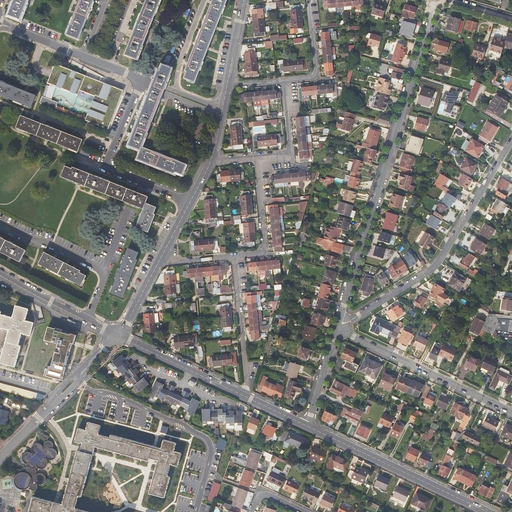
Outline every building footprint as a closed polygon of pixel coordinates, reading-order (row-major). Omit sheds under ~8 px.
[(26,3),(27,0),(13,0),(7,16),(20,21),(26,3)] [(80,0),(67,35),(79,40),(94,0),(80,0)] [(160,0),(146,0),(125,55),(137,60),(160,0)] [(195,82),(221,17),(221,15),(226,0),(213,0),(185,71),(187,72),(184,78),(195,82)] [(336,7),(335,0),(327,0),(328,0),(324,1),(325,8),(328,7),(328,8),(329,8),(329,12),(337,11),(336,7)] [(362,0),(351,0),(352,6),(352,9),(352,10),(362,9),(363,5),(362,0)] [(383,17),(386,6),(374,2),(371,13),(383,17)] [(406,4),(402,17),(414,21),(415,18),(413,18),(416,8),(406,4)] [(291,10),(292,20),(302,19),(301,9),(300,9),(299,5),(293,6),(294,10),(291,10)] [(253,14),(254,23),(264,22),(263,13),(261,13),(261,9),(255,10),(256,14),(253,14)] [(411,37),(416,22),(414,21),(402,17),(401,20),(403,21),(399,33),(411,37)] [(456,32),(460,20),(451,17),(447,29),(456,32)] [(296,33),(302,32),(302,28),(303,28),(302,19),(292,20),(293,29),(293,33),(296,33)] [(474,31),(477,23),(468,20),(467,22),(466,22),(464,29),(474,31)] [(265,36),(264,22),(254,23),(255,37),(265,36)] [(330,40),(337,39),(336,31),(321,33),(322,41),(330,40)] [(379,47),(382,36),(371,33),(367,45),(372,46),(372,45),(379,47)] [(490,50),(501,53),(503,48),(505,42),(498,40),(499,39),(494,37),(490,50)] [(331,48),(330,40),(322,41),(323,48),(331,48)] [(447,52),(449,44),(437,40),(434,49),(447,52)] [(503,48),(511,50),(511,48),(511,44),(505,42),(503,48)] [(405,50),(406,46),(397,44),(392,61),(401,64),(403,57),(404,55),(405,55),(406,50),(405,50)] [(245,53),(246,63),(256,61),(255,45),(247,45),(248,53),(245,53)] [(473,55),(483,58),(486,48),(476,45),(473,55)] [(331,55),(335,55),(334,47),(331,48),(323,48),(323,49),(324,56),(331,55)] [(336,62),(335,55),(331,55),(324,56),(324,64),(332,63),(336,62)] [(453,60),(442,57),(439,68),(438,68),(436,72),(443,74),(446,75),(449,65),(452,66),(453,60)] [(281,72),(294,71),(293,61),(283,62),(283,60),(278,61),(278,65),(280,65),(281,72)] [(302,60),(293,61),(294,71),(307,69),(306,62),(302,62),(302,60)] [(257,74),(256,61),(246,63),(247,72),(250,72),(250,75),(257,74)] [(333,74),(332,63),(324,64),(325,71),(326,71),(327,75),(333,74)] [(380,72),(381,72),(386,74),(388,67),(388,65),(383,63),(381,69),(380,72)] [(81,88),(84,89),(85,90),(85,91),(86,91),(86,92),(87,92),(88,93),(89,93),(90,93),(91,93),(92,93),(93,92),(98,94),(88,122),(108,130),(124,90),(55,64),(47,84),(78,96),(80,91),(81,88)] [(128,146),(140,150),(142,147),(163,92),(166,87),(173,69),(162,64),(160,71),(158,71),(154,82),(151,88),(128,146)] [(402,71),(403,69),(395,67),(394,69),(392,77),(400,80),(400,77),(403,78),(403,76),(404,72),(402,71)] [(388,90),(390,80),(388,80),(380,77),(376,91),(377,91),(388,94),(389,95),(391,91),(388,90)] [(0,81),(0,95),(31,107),(35,96),(0,81)] [(467,99),(467,100),(473,102),(481,84),(475,81),(471,91),(467,99)] [(336,84),(325,86),(326,94),(327,93),(327,97),(338,96),(337,89),(336,84)] [(300,100),(311,99),(310,95),(309,87),(309,85),(306,86),(307,88),(298,88),(300,100)] [(310,95),(318,94),(317,86),(317,85),(314,85),(314,87),(309,87),(310,95)] [(325,86),(317,86),(318,94),(326,94),(325,86)] [(47,87),(43,96),(51,99),(52,96),(48,95),(51,88),(47,87)] [(81,88),(80,91),(94,97),(85,121),(88,122),(98,94),(93,92),(92,93),(91,93),(90,93),(89,93),(88,93),(87,92),(86,92),(86,91),(85,91),(85,90),(84,89),(81,88)] [(433,91),(423,88),(418,103),(429,106),(433,91)] [(261,103),(269,102),(268,99),(268,91),(260,92),(261,103)] [(275,91),(268,91),(268,99),(276,98),(275,91)] [(388,94),(377,91),(376,96),(374,96),(371,105),(383,109),(388,94)] [(253,104),(261,103),(260,92),(252,93),(253,101),(253,104)] [(446,111),(457,115),(461,106),(454,104),(459,95),(449,92),(448,94),(444,93),(442,100),(449,102),(446,111)] [(500,116),(510,99),(498,92),(488,109),(500,116)] [(240,102),(253,101),(252,93),(245,94),(240,95),(240,102)] [(45,98),(43,104),(56,109),(58,103),(42,96),(42,97),(45,98)] [(355,119),(356,115),(347,112),(344,122),(338,120),(336,127),(349,131),(353,119),(355,119)] [(379,115),(377,121),(390,125),(392,119),(379,115)] [(38,122),(21,116),(16,128),(78,152),(83,140),(38,122)] [(297,124),(297,128),(305,127),(304,117),(301,117),(296,117),(296,120),(294,120),(294,124),(297,124)] [(424,131),(428,120),(418,117),(415,128),(424,131)] [(231,127),(232,136),(242,135),(241,125),(242,125),(241,122),(233,122),(234,126),(231,127)] [(480,135),(478,139),(482,141),(488,144),(498,128),(488,122),(485,126),(486,126),(480,135)] [(297,131),(298,136),(306,135),(305,128),(305,127),(297,128),(297,131)] [(376,131),(372,130),(370,129),(366,143),(364,142),(363,146),(364,147),(368,148),(375,150),(380,132),(376,131)] [(280,134),(267,135),(268,146),(277,145),(277,143),(281,143),(281,137),(280,134)] [(243,148),(242,135),(232,136),(233,145),(235,145),(236,149),(243,148)] [(258,146),(268,146),(267,135),(254,136),(254,145),(258,145),(258,146)] [(298,136),(298,137),(299,144),(307,143),(311,142),(310,135),(309,135),(306,135),(298,136)] [(417,150),(420,138),(411,135),(408,147),(417,150)] [(485,146),(473,139),(471,139),(470,142),(470,143),(466,151),(478,158),(485,146)] [(299,144),(299,151),(308,150),(307,143),(299,144)] [(186,165),(142,147),(140,150),(137,159),(175,174),(175,173),(182,175),(186,165)] [(366,156),(364,161),(371,163),(372,158),(374,159),(377,151),(375,150),(368,148),(367,152),(366,156)] [(309,162),(308,158),(312,158),(311,150),(308,150),(299,151),(300,157),(301,163),(309,162)] [(330,153),(330,151),(325,150),(321,163),(325,165),(329,152),(330,153)] [(410,169),(414,157),(404,154),(400,166),(401,166),(399,170),(411,173),(412,169),(410,169)] [(362,166),(363,161),(354,159),(353,162),(349,161),(346,171),(359,175),(362,166)] [(471,174),(476,165),(467,159),(461,169),(471,174)] [(143,209),(146,203),(148,197),(84,172),(82,171),(73,167),(72,169),(65,166),(61,177),(80,184),(143,209)] [(239,170),(230,171),(231,181),(244,180),(243,172),(239,172),(239,170)] [(218,182),(231,181),(230,171),(221,172),(221,174),(217,175),(218,182)] [(311,180),(310,172),(306,173),(306,172),(298,173),(298,181),(299,185),(299,188),(303,187),(303,181),(311,180)] [(298,181),(298,173),(290,174),(291,182),(291,186),(299,185),(298,181)] [(463,173),(457,183),(465,189),(472,179),(463,173)] [(283,183),(288,182),(291,182),(290,174),(282,175),(283,183)] [(412,177),(401,174),(400,179),(401,180),(399,187),(409,190),(410,185),(412,177)] [(434,185),(449,194),(451,191),(447,189),(451,183),(452,181),(449,179),(441,174),(434,185)] [(276,187),(283,186),(283,183),(282,175),(275,175),(276,187)] [(351,176),(347,186),(358,189),(359,185),(358,184),(360,179),(351,176)] [(505,191),(510,183),(502,179),(497,187),(500,188),(496,193),(505,199),(508,193),(505,191)] [(346,189),(343,200),(354,203),(355,198),(354,198),(355,192),(346,189)] [(240,196),(241,206),(252,205),(251,195),(249,195),(249,192),(243,192),(244,196),(240,196)] [(400,208),(404,197),(393,194),(392,198),(393,198),(391,206),(400,208)] [(204,200),(205,210),(215,209),(214,199),(212,199),(212,196),(206,196),(207,200),(204,200)] [(502,214),(507,204),(506,204),(498,199),(492,208),(493,208),(500,213),(502,214)] [(300,202),(301,213),(304,213),(308,201),(300,202)] [(337,213),(350,217),(354,218),(356,211),(352,210),(353,206),(340,202),(337,213)] [(156,207),(146,203),(143,209),(136,228),(148,232),(155,215),(153,214),(156,207)] [(440,205),(434,214),(442,219),(445,214),(443,213),(446,208),(445,208),(445,207),(442,204),(441,206),(440,205)] [(253,214),(252,205),(241,206),(242,215),(253,214)] [(272,205),(271,205),(267,205),(268,212),(270,212),(271,216),(282,215),(282,207),(278,208),(278,205),(272,205)] [(216,218),(215,209),(205,210),(206,219),(209,219),(209,223),(210,222),(211,227),(219,227),(218,220),(216,220),(216,218)] [(396,232),(397,227),(395,226),(398,215),(389,213),(386,224),(384,224),(383,228),(393,231),(396,232)] [(437,226),(441,219),(432,214),(426,224),(438,231),(440,228),(437,226)] [(283,223),(282,215),(271,216),(271,220),(271,224),(283,223)] [(339,217),(335,227),(341,229),(347,231),(350,220),(339,217)] [(240,220),(235,220),(235,224),(240,224),(241,233),(244,233),(255,232),(254,222),(241,224),(240,220)] [(284,230),(284,223),(283,223),(271,224),(272,231),(280,231),(284,230)] [(480,234),(489,239),(495,229),(486,224),(480,234)] [(340,232),(341,229),(335,227),(331,226),(330,229),(326,228),(324,233),(325,234),(324,239),(336,242),(338,231),(340,232)] [(281,238),(280,231),(272,231),(272,233),(273,239),(281,238)] [(390,244),(393,235),(382,231),(381,236),(380,236),(379,240),(390,244)] [(434,237),(425,231),(418,243),(428,249),(431,244),(430,243),(434,237)] [(256,242),(255,232),(244,233),(245,243),(243,243),(244,246),(254,245),(254,242),(256,242)] [(306,236),(307,234),(305,233),(301,232),(297,245),(300,246),(303,235),(306,236)] [(20,262),(23,257),(26,250),(1,238),(0,237),(0,251),(19,262),(20,262)] [(325,246),(324,249),(341,254),(342,250),(344,245),(337,242),(336,242),(324,239),(319,237),(317,244),(322,245),(325,246)] [(282,251),(282,248),(281,238),(273,239),(274,246),(274,247),(275,252),(282,251)] [(213,239),(204,240),(205,250),(214,249),(214,248),(218,247),(217,242),(213,242),(213,239)] [(485,248),(486,245),(476,239),(471,247),(485,256),(488,252),(485,250),(486,249),(485,248)] [(195,251),(205,250),(204,240),(190,241),(191,250),(195,250),(195,251)] [(373,255),(383,258),(386,248),(376,245),(373,255)] [(128,249),(110,293),(123,298),(137,260),(136,259),(138,253),(128,249)] [(403,255),(410,267),(418,262),(411,250),(403,255)] [(60,260),(44,253),(39,264),(81,286),(86,276),(80,272),(81,271),(60,260)] [(467,269),(473,261),(475,257),(475,256),(469,253),(466,258),(465,258),(462,261),(461,261),(459,265),(467,269)] [(335,269),(338,258),(327,255),(324,266),(335,269)] [(285,260),(272,261),(273,269),(274,274),(281,273),(280,268),(285,268),(285,260)] [(392,267),(384,272),(384,273),(389,280),(407,269),(402,260),(394,265),(393,263),(391,265),(392,267)] [(272,261),(264,262),(265,274),(266,277),(270,276),(269,269),(273,269),(272,261)] [(264,262),(256,263),(257,271),(258,275),(265,274),(264,262)] [(256,263),(245,264),(246,272),(257,271),(256,263)] [(222,266),(218,267),(219,275),(219,280),(223,279),(222,274),(226,274),(225,264),(222,264),(222,266)] [(203,276),(211,275),(210,267),(202,268),(203,276)] [(211,275),(219,275),(218,267),(210,267),(211,275)] [(196,282),(204,282),(203,276),(202,268),(195,269),(196,277),(196,282)] [(188,278),(196,277),(195,269),(187,270),(187,272),(187,275),(188,278)] [(333,285),(336,273),(327,270),(323,282),(333,285)] [(164,276),(165,285),(175,284),(174,271),(167,272),(167,276),(164,276)] [(382,287),(390,282),(389,280),(384,273),(376,278),(382,287)] [(466,280),(455,273),(449,284),(460,291),(466,280)] [(369,295),(375,277),(366,274),(362,290),(364,290),(363,293),(369,295)] [(328,299),(332,286),(322,283),(321,287),(318,296),(319,297),(328,299)] [(446,289),(436,283),(432,291),(433,291),(430,295),(440,301),(444,304),(448,296),(444,293),(446,289)] [(176,293),(175,284),(165,285),(166,298),(177,297),(176,293)] [(247,300),(248,304),(256,303),(260,303),(259,292),(248,293),(247,293),(247,296),(245,297),(245,300),(247,300)] [(419,300),(417,299),(414,304),(421,308),(426,299),(421,296),(419,300)] [(326,311),(330,300),(328,299),(319,297),(316,307),(326,311)] [(511,298),(503,298),(502,309),(511,310),(511,298)] [(302,301),(301,306),(308,308),(310,300),(305,299),(305,301),(302,301)] [(257,311),(256,303),(248,304),(249,311),(257,311)] [(490,309),(479,303),(478,307),(488,313),(490,309)] [(220,309),(221,318),(232,317),(231,308),(229,308),(228,304),(217,305),(218,309),(220,309)] [(0,327),(10,330),(0,363),(15,367),(21,346),(18,345),(22,334),(30,336),(34,323),(25,321),(28,309),(16,306),(13,318),(1,314),(1,312),(0,311),(0,327)] [(403,314),(398,306),(388,312),(393,320),(403,314)] [(477,316),(476,318),(485,322),(488,315),(488,313),(478,307),(474,314),(477,316)] [(143,315),(144,324),(155,323),(159,322),(158,313),(154,314),(153,310),(146,310),(146,314),(143,315)] [(262,318),(261,310),(257,311),(249,311),(249,312),(249,319),(262,318)] [(311,324),(321,327),(322,327),(325,316),(314,313),(311,324)] [(481,329),(493,334),(495,329),(488,313),(488,315),(485,322),(481,329)] [(511,331),(511,315),(488,313),(495,329),(511,331)] [(233,326),(232,317),(221,318),(222,327),(225,327),(226,331),(231,330),(231,326),(233,326)] [(262,326),(262,318),(249,319),(250,324),(250,327),(262,326)] [(470,330),(479,335),(481,329),(485,322),(476,318),(470,330)] [(380,331),(396,339),(398,334),(401,328),(398,326),(396,329),(376,319),(371,331),(378,334),(380,331)] [(156,336),(155,323),(144,324),(145,333),(148,333),(149,337),(156,336)] [(265,329),(265,325),(262,326),(250,327),(251,335),(252,334),(252,340),(259,339),(259,330),(265,329)] [(312,341),(316,329),(306,326),(302,338),(312,341)] [(76,342),(78,336),(64,332),(64,331),(57,329),(57,330),(49,328),(46,341),(57,344),(59,345),(58,349),(60,349),(59,354),(56,353),(52,368),(50,367),(49,370),(47,369),(45,376),(54,379),(66,373),(66,372),(65,371),(69,357),(70,357),(73,348),(71,348),(73,341),(76,342)] [(412,334),(404,330),(399,341),(407,345),(412,334)] [(267,355),(273,336),(270,335),(264,354),(267,355)] [(419,349),(423,351),(428,341),(429,340),(418,335),(413,345),(420,348),(419,349)] [(192,336),(183,337),(184,347),(194,346),(193,344),(197,344),(197,338),(193,338),(192,336)] [(175,348),(184,347),(183,337),(174,337),(174,340),(170,341),(171,347),(175,346),(175,348)] [(443,356),(452,360),(455,355),(457,351),(443,345),(442,348),(440,351),(438,355),(442,357),(443,356)] [(307,360),(309,350),(301,347),(298,357),(307,360)] [(429,357),(436,360),(436,359),(438,355),(440,351),(433,348),(429,357)] [(352,362),(356,353),(346,349),(342,357),(352,362)] [(231,354),(222,355),(223,365),(232,365),(232,363),(236,362),(235,356),(231,357),(231,354)] [(481,360),(469,354),(464,366),(475,371),(481,360)] [(118,368),(127,361),(130,359),(127,356),(125,358),(122,355),(113,362),(112,361),(109,363),(109,364),(114,370),(117,368),(118,368)] [(213,366),(223,365),(222,355),(212,356),(213,359),(209,359),(210,365),(213,365),(213,366)] [(486,356),(481,366),(493,372),(498,362),(486,356)] [(382,366),(366,358),(360,371),(376,378),(382,366)] [(343,367),(355,372),(359,365),(353,362),(353,363),(346,360),(343,367)] [(125,373),(135,365),(132,363),(130,364),(127,361),(118,368),(115,370),(118,374),(120,372),(123,375),(125,373)] [(290,362),(286,376),(288,376),(296,378),(300,365),(290,362)] [(128,381),(138,373),(139,372),(136,368),(138,366),(137,364),(135,365),(125,373),(126,375),(124,377),(128,381)] [(500,370),(498,369),(489,387),(495,390),(500,380),(509,384),(511,377),(511,375),(509,374),(500,370)] [(140,377),(138,373),(128,381),(130,384),(132,383),(134,386),(146,376),(144,373),(140,377)] [(396,379),(385,374),(380,385),(391,390),(396,379)] [(148,379),(146,376),(134,386),(136,388),(134,390),(137,393),(149,384),(146,381),(148,379)] [(276,386),(266,381),(268,377),(264,376),(263,378),(260,385),(264,386),(263,387),(266,388),(264,391),(272,395),(272,394),(281,398),(285,387),(277,383),(276,386)] [(412,382),(401,376),(396,387),(407,392),(412,382)] [(158,398),(163,386),(164,384),(157,381),(149,396),(157,400),(158,398)] [(300,392),(302,385),(290,381),(285,397),(292,399),(295,391),(300,392)] [(420,385),(412,381),(412,382),(407,392),(419,397),(423,388),(424,385),(420,383),(420,385)] [(0,389),(36,400),(38,393),(0,382),(0,389)] [(332,390),(335,391),(335,392),(345,397),(345,396),(350,399),(354,390),(339,383),(337,387),(333,385),(332,389),(332,390)] [(166,399),(173,385),(169,384),(167,388),(163,386),(158,398),(162,400),(163,398),(166,399)] [(172,404),(178,393),(174,391),(176,387),(173,385),(166,399),(168,400),(168,402),(172,404)] [(431,387),(427,385),(422,397),(426,399),(424,402),(432,406),(436,397),(428,393),(431,387)] [(180,406),(186,392),(183,390),(181,395),(178,393),(172,404),(176,406),(179,408),(180,406)] [(182,409),(187,411),(192,399),(188,398),(190,393),(186,392),(180,406),(183,407),(182,409)] [(436,404),(447,409),(451,399),(445,397),(446,395),(442,392),(436,404)] [(193,398),(192,399),(187,411),(189,412),(188,415),(193,417),(200,401),(193,398)] [(451,413),(463,418),(465,415),(468,409),(459,405),(455,403),(451,413)] [(2,406),(0,405),(0,423),(5,425),(8,411),(1,409),(2,406)] [(211,422),(210,406),(207,406),(207,409),(202,409),(203,424),(207,424),(211,424),(211,422)] [(211,424),(219,423),(218,409),(214,409),(214,406),(210,406),(211,422),(211,424)] [(219,423),(223,423),(223,421),(227,421),(226,408),(226,406),(222,406),(223,409),(218,409),(219,423)] [(363,412),(353,407),(351,411),(361,416),(363,412)] [(397,425),(405,409),(403,407),(401,411),(390,435),(398,438),(403,428),(397,425)] [(235,423),(234,411),(230,411),(229,408),(226,408),(227,421),(227,423),(227,424),(230,423),(230,426),(235,425),(235,423)] [(234,408),(234,411),(235,423),(238,423),(238,425),(242,425),(242,411),(238,411),(237,408),(234,408)] [(345,415),(359,421),(361,416),(351,411),(344,408),(340,415),(344,417),(345,415)] [(415,409),(414,411),(410,418),(416,421),(419,413),(422,415),(423,413),(415,409)] [(329,413),(325,412),(322,418),(323,420),(332,424),(336,415),(330,412),(329,413)] [(394,416),(384,412),(380,421),(387,424),(386,425),(389,427),(394,416)] [(469,417),(465,415),(463,418),(460,424),(458,429),(461,431),(463,427),(464,428),(469,417)] [(252,416),(246,430),(255,434),(261,420),(252,416)] [(495,432),(499,423),(486,417),(482,426),(495,432)] [(33,497),(28,511),(88,511),(75,508),(78,496),(81,497),(95,447),(148,462),(149,458),(158,461),(149,493),(164,498),(170,477),(167,476),(170,464),(172,464),(172,465),(177,467),(181,454),(174,452),(176,443),(164,440),(161,449),(111,435),(110,438),(98,434),(100,426),(88,422),(86,431),(78,429),(75,442),(80,443),(81,443),(82,443),(80,452),(77,451),(62,505),(33,497)] [(267,424),(263,433),(272,437),(276,429),(267,424)] [(370,430),(360,425),(357,434),(366,438),(370,430)] [(511,428),(506,426),(502,434),(511,438),(511,428)] [(284,430),(281,439),(303,449),(307,439),(289,431),(289,432),(284,430)] [(478,445),(481,439),(466,432),(463,437),(478,445)] [(15,471),(14,472),(15,474),(15,475),(16,476),(15,477),(14,479),(14,481),(14,483),(15,485),(15,486),(16,487),(18,488),(20,490),(22,490),(24,490),(25,490),(27,489),(29,487),(30,486),(30,488),(31,489),(32,490),(32,491),(33,491),(34,491),(36,490),(37,489),(37,488),(37,486),(36,485),(37,484),(38,485),(40,485),(41,485),(43,484),(43,483),(45,482),(45,481),(45,479),(45,478),(45,476),(44,475),(43,474),(42,474),(40,473),(39,473),(37,474),(36,475),(35,474),(36,473),(36,472),(36,471),(36,470),(35,469),(37,467),(38,468),(39,469),(41,469),(42,469),(44,469),(45,468),(46,467),(46,466),(47,465),(47,463),(47,462),(46,461),(46,460),(47,459),(49,460),(50,460),(51,460),(53,460),(54,459),(55,458),(56,457),(56,456),(56,454),(56,453),(55,451),(54,450),(52,448),(53,447),(53,445),(53,444),(52,443),(51,442),(50,441),(49,441),(48,441),(47,441),(46,441),(45,442),(45,443),(44,443),(44,444),(44,446),(42,446),(40,445),(39,444),(38,444),(36,444),(35,444),(34,445),(32,446),(32,448),(31,449),(32,451),(32,452),(31,454),(30,453),(29,453),(27,453),(26,453),(25,453),(23,454),(23,455),(22,457),(22,459),(22,460),(23,461),(24,463),(24,464),(23,465),(24,466),(24,467),(20,471),(19,470),(18,469),(17,470),(16,470),(15,471)] [(314,447),(310,457),(323,462),(327,452),(314,447)] [(406,457),(415,462),(419,452),(420,451),(411,447),(406,457)] [(454,451),(449,449),(443,462),(448,464),(454,451)] [(246,467),(257,471),(259,466),(257,466),(261,454),(252,451),(248,462),(235,457),(233,462),(234,462),(246,467)] [(418,463),(426,467),(431,457),(423,453),(418,463)] [(333,454),(327,467),(333,469),(334,466),(344,471),(348,461),(333,454)] [(498,460),(487,455),(485,460),(496,465),(498,460)] [(451,469),(440,464),(436,472),(444,476),(445,475),(447,476),(451,469)] [(351,478),(364,483),(369,471),(362,468),(361,470),(356,467),(351,478)] [(467,485),(472,487),(477,476),(462,469),(459,468),(454,478),(457,480),(458,478),(468,483),(467,485)] [(245,469),(240,484),(250,488),(255,473),(245,469)] [(267,480),(282,487),(286,478),(279,474),(272,471),(267,480)] [(390,480),(379,475),(375,485),(386,489),(390,480)] [(496,501),(503,505),(509,492),(511,493),(511,480),(509,487),(504,485),(496,501)] [(284,489),(290,492),(291,491),(294,492),(297,493),(300,485),(297,484),(296,485),(288,481),(284,489)] [(216,499),(221,484),(214,482),(208,500),(215,502),(216,499)] [(494,489),(491,487),(490,489),(482,485),(479,493),(490,498),(494,489)] [(397,486),(393,496),(405,501),(409,492),(397,486)] [(309,499),(316,503),(321,493),(307,487),(302,498),(306,500),(307,498),(309,499)] [(239,488),(233,506),(242,509),(248,491),(239,488)] [(431,499),(417,493),(412,503),(426,510),(431,499)] [(324,505),(327,506),(332,508),(335,500),(324,494),(319,505),(323,507),(324,505)]
